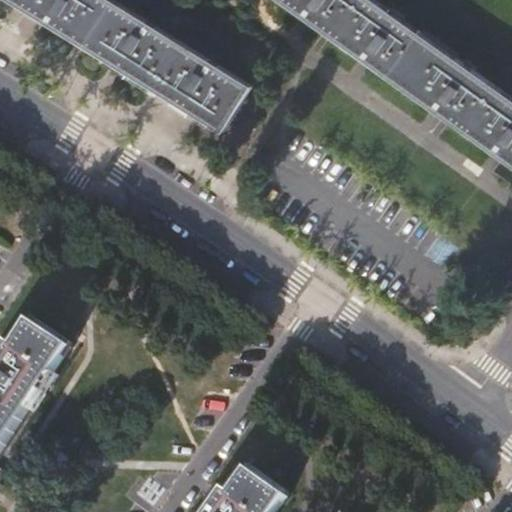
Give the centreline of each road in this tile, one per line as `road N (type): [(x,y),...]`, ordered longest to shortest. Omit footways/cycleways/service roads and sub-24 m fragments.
road 1 (tertiary): [(95,147),(322,297)]
road 2 (residential): [(322,297),(166,511)]
road 3 (tertiary): [(322,297),(471,403)]
road 4 (residential): [(0,289),(95,147)]
